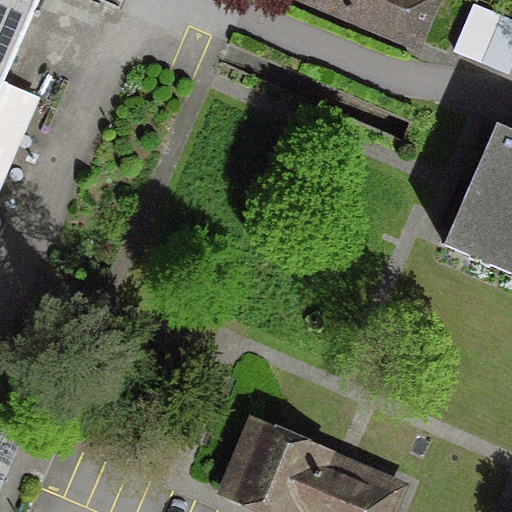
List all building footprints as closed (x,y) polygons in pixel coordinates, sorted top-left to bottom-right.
[(0,0),(0,77),(33,0),(0,0)] [(312,0),(341,12),(339,18),(366,30),(369,24),(410,41),(426,0),(312,0)] [(511,52),(511,26),(468,8),(450,52),(503,74),(511,52)] [(511,150),(489,141),(495,126),(492,125),(439,247),(442,248),(447,237),(511,264),(511,150)] [(3,417),(0,425),(0,481),(22,426),(3,417)] [(222,491),(271,511),(383,511),(393,490),(249,429),(222,491)]
